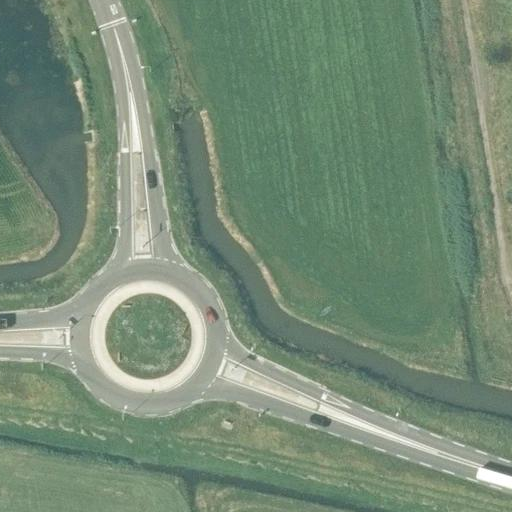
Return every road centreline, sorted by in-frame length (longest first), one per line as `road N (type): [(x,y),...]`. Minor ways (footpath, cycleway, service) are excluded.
road 1 (primary): [(200,379),(312,419),(361,423)]
road 2 (primary): [(361,423),(322,393),(215,342)]
road 3 (tertiary): [(164,270),(148,156),(132,112)]
road 4 (tertiary): [(132,112),(124,271)]
road 5 (primary): [(511,476),(361,423)]
road 6 (primary): [(82,357),(102,387),(134,402),(170,400),(200,379)]
